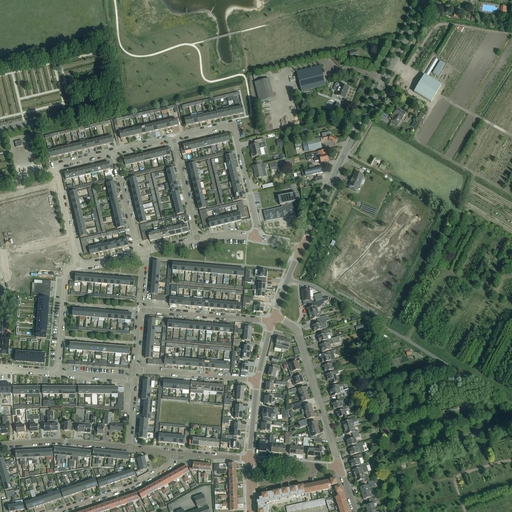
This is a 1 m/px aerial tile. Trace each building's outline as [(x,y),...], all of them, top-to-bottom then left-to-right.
[(436,72),(441,75),(449,62),(443,59),(436,72)] [(325,86),(320,66),(297,72),(301,92),(325,86)] [(441,85),(427,77),(424,75),(414,92),(431,103),(441,85)] [(259,102),(274,98),(269,79),(254,82),(259,102)] [(340,84),(337,83),(335,84),(334,89),(334,90),(337,91),(336,95),(345,99),(349,88),(340,84)] [(167,107),(167,110),(174,108),(175,113),(178,112),(176,105),(167,107)] [(237,115),(236,108),(235,108),(235,106),(229,107),(230,109),(229,109),(231,116),(237,115)] [(236,108),(237,115),(244,114),(242,106),(236,108)] [(406,113),(397,108),(393,115),(394,116),(391,121),(398,125),(401,120),(406,113)] [(186,126),(193,125),(191,117),(185,119),(186,126)] [(170,120),(172,127),(178,126),(176,119),(170,120)] [(121,139),(127,138),(126,131),(119,132),(121,139)] [(337,139),(331,136),(330,132),(322,134),(322,137),(321,138),(321,141),(329,139),(328,140),(335,144),(337,139)] [(221,136),(223,143),(229,142),(228,135),(221,136)] [(105,137),(107,145),(113,143),(112,136),(105,137)] [(101,146),(107,145),(105,137),(99,139),(101,146)] [(319,138),(307,141),(302,142),(303,145),(307,144),(309,151),(321,148),(319,138)] [(94,148),(101,146),(99,139),(93,140),(94,148)] [(262,139),(259,140),(254,141),(255,145),(250,146),(251,150),(252,150),(254,157),(261,155),(259,144),(263,143),(262,139)] [(88,149),(94,148),(93,140),(86,142),(88,149)] [(204,150),(204,148),(202,141),(196,142),(197,149),(200,148),(201,151),(204,150)] [(82,151),(88,149),(86,142),(80,143),(82,151)] [(75,152),(74,145),(70,146),(70,143),(67,144),(67,146),(69,154),(75,152)] [(75,152),(82,151),(80,143),(74,145),(75,152)] [(185,152),(191,151),(190,144),(183,145),(185,152)] [(63,155),(69,154),(67,146),(61,148),(63,155)] [(56,156),(55,149),(51,150),(51,147),(47,148),(50,158),(56,156)] [(56,156),(63,155),(61,148),(55,149),(56,156)] [(162,150),(163,157),(167,156),(167,160),(171,159),(168,149),(162,150)] [(313,153),(306,155),(307,159),(307,161),(313,160),(312,158),(314,157),(315,162),(320,161),(321,163),(328,161),(326,150),(318,152),(318,153),(314,154),(313,153)] [(227,163),(234,161),(232,155),(226,156),(227,163)] [(125,166),(132,164),(130,158),(124,159),(125,166)] [(387,168),(390,163),(385,160),(382,165),(387,168)] [(227,163),(224,164),(226,170),(229,169),(235,168),(234,161),(227,163)] [(278,161),(270,163),(269,163),(271,170),(277,169),(278,173),(276,173),(277,177),(281,176),(278,161)] [(102,164),(104,171),(111,169),(109,163),(102,164)] [(190,172),(197,170),(195,163),(189,165),(190,172)] [(258,166),(253,167),(256,179),(261,178),(266,176),(264,167),(261,168),(261,165),(258,166)] [(303,177),(317,174),(322,173),(321,167),(302,172),(303,177)] [(168,177),(175,175),(173,169),(166,170),(168,177)] [(66,180),(72,178),(71,172),(64,173),(66,180)] [(355,172),(349,186),(358,190),(364,176),(355,172)] [(131,186),(138,184),(137,177),(129,179),(131,186)] [(169,183),(167,184),(169,189),(171,189),(178,188),(176,181),(169,183)] [(108,191),(115,189),(114,182),(107,184),(108,191)] [(132,192),(140,190),(138,184),(131,186),(132,192)] [(134,198),(141,196),(140,190),(132,192),(134,198)] [(71,199),(78,198),(77,191),(70,193),(71,199)] [(241,192),(235,194),(235,198),(232,198),(233,202),(243,199),(241,192)] [(298,201),(296,193),(278,197),(280,205),(281,205),(282,207),(263,211),(266,221),(298,216),(296,204),(296,202),(298,201)] [(135,204),(143,203),(141,196),(134,198),(135,204)] [(32,203),(30,201),(19,204),(20,208),(17,209),(38,217),(36,208),(37,208),(37,207),(38,207),(38,206),(38,205),(38,204),(38,203),(37,202),(36,202),(36,201),(35,201),(34,202),(33,202),(32,203)] [(204,202),(197,203),(199,210),(206,208),(204,202)] [(137,211),(144,209),(143,205),(143,203),(135,204),(137,211)] [(182,207),(175,208),(177,215),(184,213),(182,207)] [(241,221),(241,218),(246,217),(244,208),(238,209),(239,213),(233,215),(235,222),(241,221)] [(138,217),(146,215),(144,209),(137,211),(138,217)] [(208,220),(206,212),(206,210),(199,211),(204,230),(210,228),(208,220)] [(178,216),(178,218),(178,219),(184,218),(186,222),(188,221),(187,214),(178,216)] [(146,215),(138,217),(140,224),(147,222),(146,215)] [(229,224),(235,222),(233,215),(227,216),(229,224)] [(222,225),(229,224),(227,216),(221,218),(222,225)] [(216,227),(222,225),(221,218),(214,219),(216,227)] [(122,221),(116,222),(117,229),(124,227),(122,221)] [(182,234),(180,226),(177,227),(176,223),(174,224),(173,224),(176,235),(182,234)] [(180,223),(180,224),(180,226),(182,234),(188,232),(186,225),(183,225),(182,223),(180,223)] [(169,237),(176,235),(173,224),(173,225),(167,226),(167,229),(169,237)] [(163,238),(161,231),(160,227),(157,228),(158,231),(155,232),(156,240),(163,238)] [(86,229),(79,231),(80,237),(87,236),(86,229)] [(163,238),(169,237),(167,229),(161,231),(163,238)] [(150,241),(156,240),(155,232),(148,234),(148,235),(149,238),(149,240),(150,241)] [(120,241),(122,248),(128,246),(127,239),(120,241)] [(104,242),(101,242),(101,245),(103,252),(109,251),(108,244),(105,244),(104,242)] [(90,255),(97,254),(95,247),(89,248),(89,249),(90,252),(90,255)] [(255,275),(255,277),(257,277),(257,280),(259,280),(259,281),(266,281),(266,278),(267,271),(255,270),(255,275)] [(51,282),(46,281),(42,281),(42,284),(34,283),(34,296),(50,297),(51,282)] [(253,286),(252,290),(255,290),(265,291),(266,281),(259,281),(258,287),(253,286)] [(309,303),(311,303),(310,290),(302,290),(303,301),(303,305),(309,303)] [(309,314),(318,312),(317,308),(319,308),(324,303),(323,299),(316,301),(311,303),(309,303),(311,308),(307,309),(309,314)] [(317,321),(323,319),(327,318),(326,315),(320,317),(318,312),(309,314),(310,320),(317,318),(317,321)] [(327,327),(325,323),(327,322),(329,321),(328,318),(323,319),(317,321),(318,324),(312,326),(314,332),(323,329),(326,328),(327,327)] [(244,334),(251,335),(252,324),(244,323),(243,327),(245,327),(244,331),(238,330),(238,327),(235,327),(234,333),(244,334)] [(325,341),(331,339),(330,336),(329,336),(327,336),(327,334),(329,333),(328,330),(322,332),(323,335),(317,337),(319,343),(325,341)] [(0,345),(0,349),(0,350),(0,353),(8,354),(9,346),(8,346),(9,343),(9,336),(2,335),(1,342),(3,343),(2,346),(0,345)] [(282,346),(284,339),(278,338),(276,345),(282,346)] [(284,339),(282,346),(281,349),(288,350),(288,348),(290,341),(284,339)] [(325,341),(326,344),(320,346),(322,352),(331,349),(330,345),(333,344),(331,339),(325,341)] [(328,362),(335,360),(332,351),(326,353),(326,356),(320,358),(322,363),(328,362)] [(331,370),(334,369),(332,364),(336,363),(335,360),(328,362),(329,364),(323,366),(325,372),(331,370)] [(238,361),(238,364),(240,367),(241,367),(241,371),(248,372),(249,365),(248,365),(248,362),(238,361)] [(291,376),(292,376),(292,375),(296,374),(295,371),(300,370),(298,365),(298,366),(297,362),(290,364),(289,362),(286,363),(286,362),(283,363),(285,370),(288,368),(291,376)] [(281,367),(278,366),(273,365),(272,368),(270,368),(268,376),(275,377),(277,371),(279,372),(281,367)] [(334,369),(331,370),(332,373),(326,375),(327,381),(330,380),(331,384),(339,382),(338,379),(337,379),(336,375),(339,374),(337,368),(334,369)] [(293,379),(292,379),(294,386),(304,383),(302,376),(293,379)] [(274,384),(271,384),(266,383),(265,391),(272,392),(272,393),(275,393),(276,389),(273,389),(274,384)] [(338,399),(343,398),(350,396),(348,389),(340,392),(339,388),(340,387),(339,385),(338,385),(331,387),(332,390),(329,391),(331,397),(337,395),(338,399)] [(300,396),(307,394),(305,388),(298,390),(300,396)] [(307,394),(300,396),(302,402),(309,400),(307,394)] [(275,398),(265,397),(264,404),(271,405),(272,402),(273,402),(275,401),(275,398)] [(341,408),(343,407),(341,402),(344,401),(343,398),(338,399),(339,399),(337,399),(338,402),(332,404),(333,410),(341,408)] [(306,413),(313,411),(311,405),(304,407),(304,409),(301,410),(302,414),(306,413)] [(343,407),(341,408),(342,411),(336,413),(337,418),(347,416),(345,410),(348,409),(347,406),(343,407)] [(278,409),(276,409),(271,408),(271,411),(263,410),(263,418),(271,419),(271,418),(275,418),(275,415),(277,415),(278,409)] [(29,411),(26,411),(27,420),(30,420),(31,432),(38,432),(37,425),(34,425),(33,420),(39,420),(39,416),(30,416),(29,411)] [(313,411),(306,413),(308,420),(315,417),(313,411)] [(108,425),(109,412),(106,412),(105,420),(102,420),(102,424),(98,424),(97,434),(103,435),(104,425),(108,425)] [(109,412),(108,425),(110,425),(110,430),(122,432),(123,425),(112,424),(113,413),(109,412)] [(349,421),(342,423),(344,429),(354,426),(359,424),(357,420),(355,419),(354,415),(352,416),(348,417),(349,421)] [(84,433),(85,426),(82,425),(82,420),(79,419),(79,417),(76,417),(75,421),(75,423),(78,423),(78,425),(77,432),(84,433)] [(25,432),(24,428),(24,425),(20,425),(20,418),(16,419),(17,433),(25,432)] [(237,421),(229,421),(223,420),(222,429),(225,429),(225,423),(234,424),(236,424),(237,421)] [(72,423),(64,422),(64,427),(64,431),(71,432),(72,423)] [(311,430),(318,428),(316,422),(309,424),(310,426),(307,427),(309,431),(311,430)] [(270,425),(267,424),(262,424),(261,431),(270,432),(270,425)] [(353,436),(359,434),(358,431),(355,432),(354,426),(344,429),(346,435),(352,433),(353,436)] [(311,438),(313,439),(316,439),(315,436),(320,435),(318,428),(311,430),(309,431),(311,438)] [(348,447),(354,445),(357,444),(356,438),(360,437),(359,434),(353,436),(354,439),(346,441),(348,447)] [(294,437),(289,436),(288,436),(288,444),(291,444),(291,440),(297,441),(298,437),(299,438),(299,437),(294,437)] [(199,446),(200,438),(190,437),(189,445),(199,446)] [(357,444),(354,445),(355,448),(349,450),(350,456),(360,453),(360,452),(364,451),(363,446),(364,446),(363,442),(357,444)] [(452,446),(440,450),(442,454),(454,450),(452,446)] [(358,466),(364,464),(362,458),(363,458),(366,457),(365,454),(355,457),(356,460),(349,462),(351,468),(358,466)] [(133,466),(146,463),(145,457),(137,459),(138,462),(135,463),(134,459),(131,459),(130,463),(132,463),(133,466)] [(354,476),(363,473),(368,472),(366,466),(368,466),(367,463),(364,464),(358,466),(358,468),(352,470),(354,476)] [(229,472),(236,471),(236,464),(229,464),(226,464),(226,468),(229,467),(229,470),(226,470),(226,468),(220,468),(219,464),(214,464),(214,471),(226,471),(226,472),(229,472)] [(186,466),(180,469),(184,476),(184,475),(185,478),(187,481),(189,480),(187,477),(191,475),(189,473),(188,471),(186,466)] [(114,483),(121,481),(118,472),(117,468),(114,469),(115,472),(114,473),(115,476),(112,477),(114,483)] [(103,477),(104,476),(103,473),(101,469),(98,469),(100,474),(101,477),(97,478),(98,482),(97,482),(100,488),(107,485),(105,479),(104,479),(103,477)] [(179,478),(184,476),(180,469),(175,472),(179,478)] [(0,472),(2,478),(8,476),(7,470),(0,472)] [(126,472),(128,478),(135,476),(133,470),(126,472)] [(122,473),(119,474),(121,481),(128,478),(126,472),(122,473)] [(174,481),(179,478),(175,472),(170,475),(174,481)] [(363,473),(354,476),(356,482),(360,481),(361,484),(369,481),(367,476),(364,477),(363,473)] [(168,484),(174,481),(170,475),(164,478),(168,484)] [(107,485),(114,483),(112,477),(105,479),(107,485)] [(163,487),(168,484),(164,478),(159,481),(163,487)] [(74,494),(72,487),(69,488),(67,482),(65,479),(63,480),(65,483),(67,489),(66,489),(69,496),(74,494)] [(89,481),(92,489),(98,487),(95,479),(89,481)] [(336,491),(342,489),(341,486),(337,487),(337,485),(336,479),(330,480),(329,480),(331,486),(335,485),(335,488),(336,491)] [(86,490),(92,489),(89,481),(84,483),(86,490)] [(158,490),(163,487),(159,481),(154,484),(158,490)] [(362,494),(369,492),(372,491),(371,488),(374,487),(375,486),(374,484),(373,481),(368,482),(369,485),(360,488),(362,494)] [(10,482),(3,484),(4,487),(3,488),(4,490),(5,490),(5,491),(6,493),(13,491),(12,489),(10,482)] [(318,492),(325,491),(323,482),(316,483),(318,492)] [(80,492),(86,490),(84,483),(78,485),(80,492)] [(312,493),(318,492),(316,483),(310,485),(312,493)] [(154,492),(158,490),(154,484),(149,487),(155,499),(158,498),(154,492)] [(74,494),(80,492),(78,485),(72,487),(74,494)] [(305,495),(312,493),(310,485),(303,486),(305,495)] [(305,495),(303,486),(298,487),(295,488),(295,487),(289,488),(290,489),(287,489),(281,490),(281,491),(279,491),(273,492),(267,494),(267,493),(262,494),(262,498),(259,498),(260,501),(257,502),(257,504),(258,504),(258,507),(258,510),(257,511),(270,511),(269,505),(289,501),(306,498),(305,495)] [(153,500),(155,499),(149,487),(143,490),(147,496),(149,498),(151,497),(153,500)] [(33,489),(29,491),(31,494),(33,501),(31,501),(33,508),(39,506),(33,489)] [(13,491),(6,493),(6,497),(12,496),(13,502),(11,502),(12,505),(8,506),(9,511),(11,511),(17,511),(15,502),(14,499),(14,495),(13,490),(13,491)] [(142,499),(147,496),(143,490),(138,493),(142,499)] [(54,494),(56,501),(62,499),(59,492),(54,494)] [(369,502),(375,500),(379,498),(378,495),(374,496),(373,494),(370,494),(369,492),(362,494),(363,500),(368,498),(369,502)] [(130,495),(133,502),(139,500),(136,493),(130,495)] [(50,503),(56,501),(54,494),(48,495),(50,503)] [(208,506),(204,494),(194,497),(198,510),(190,511),(184,511),(184,510),(176,511),(210,511),(208,506)] [(45,505),(50,503),(48,495),(42,497),(45,505)] [(127,504),(133,502),(130,495),(125,497),(127,504)] [(337,504),(345,501),(343,495),(338,497),(335,498),(337,504)] [(39,506),(45,505),(42,497),(36,499),(39,506)] [(116,508),(121,506),(119,499),(113,501),(116,508)] [(22,500),(15,502),(17,511),(24,510),(23,505),(23,503),(22,500)] [(367,511),(375,510),(373,504),(376,503),(375,500),(369,502),(370,505),(365,506),(367,511)] [(27,510),(33,508),(31,501),(25,503),(27,510)] [(110,510),(116,508),(113,501),(107,503),(110,510)] [(339,510),(347,507),(345,501),(337,504),(339,510)] [(290,511),(308,508),(307,502),(286,507),(286,511),(290,511)] [(104,511),(110,510),(107,503),(102,505),(104,511)]
